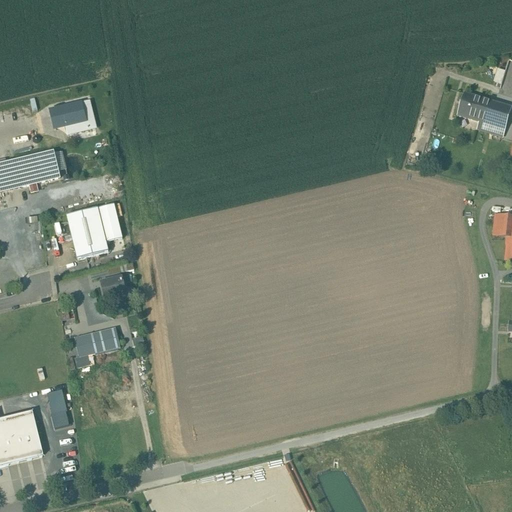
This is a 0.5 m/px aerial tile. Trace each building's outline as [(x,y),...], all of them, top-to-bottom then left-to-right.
[(511,95),(511,59),(510,59),(506,72),(500,70),(497,81),(503,82),(500,92),(511,95)] [(485,100),(464,93),(456,116),(477,123),(485,100)] [(511,108),(485,100),(477,123),(503,131),(511,108)] [(49,111),(54,131),(87,123),(82,103),(49,111)] [(503,131),(477,123),(475,131),(501,140),(503,131)] [(54,154),(0,167),(0,193),(16,190),(29,187),(60,179),(54,154)] [(97,209),(66,216),(77,260),(108,253),(97,209)] [(511,217),(503,216),(500,238),(510,239),(511,222),(511,217)] [(118,276),(107,279),(108,283),(101,285),(105,301),(125,296),(121,279),(119,280),(118,276)] [(115,329),(81,338),(85,357),(120,349),(115,329)] [(46,394),(54,429),(70,426),(63,391),(46,394)] [(0,467),(41,458),(30,414),(0,421),(0,467)]
